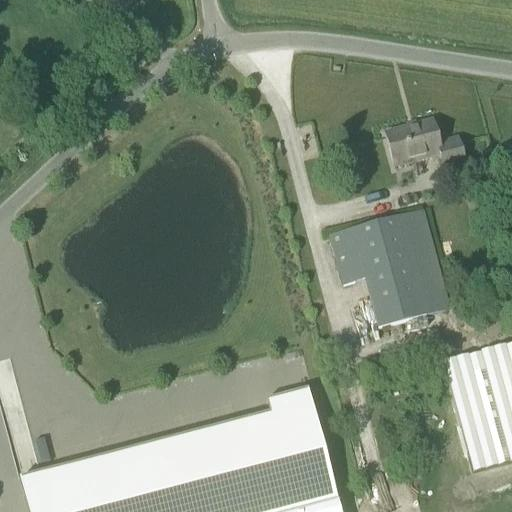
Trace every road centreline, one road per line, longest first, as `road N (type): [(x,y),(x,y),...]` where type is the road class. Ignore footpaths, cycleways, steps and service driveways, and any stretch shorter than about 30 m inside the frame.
road 1 (unclassified): [(0,212),(135,81),(171,55),(229,36)]
road 2 (unclassified): [(229,36),(511,70)]
